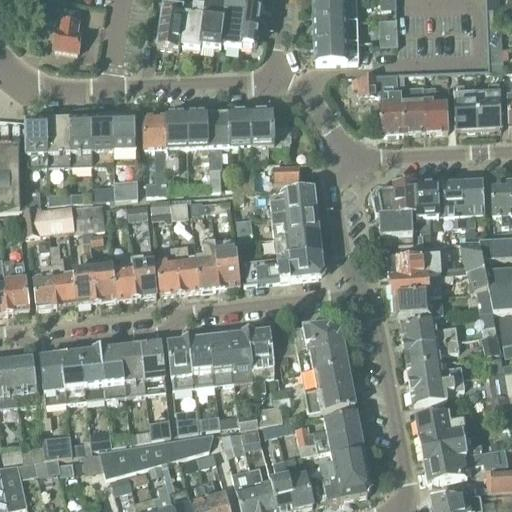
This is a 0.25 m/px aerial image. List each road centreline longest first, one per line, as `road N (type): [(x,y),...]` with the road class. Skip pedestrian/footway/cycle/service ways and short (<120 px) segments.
road 1 (residential): [(364,298),(197,314),(156,333),(43,345),(0,334)]
road 2 (residential): [(402,511),(406,483),(364,298)]
road 3 (residential): [(511,152),(346,159)]
road 4 (residential): [(270,83),(109,90)]
road 5 (residential): [(364,298),(333,196),(346,159)]
